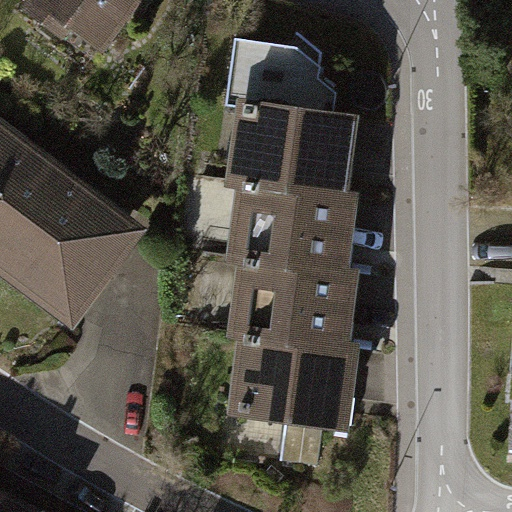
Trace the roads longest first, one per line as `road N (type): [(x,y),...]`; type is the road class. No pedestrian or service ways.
road 1 (residential): [(443,0),(450,505)]
road 2 (residential): [(0,391),(89,455),(202,511)]
